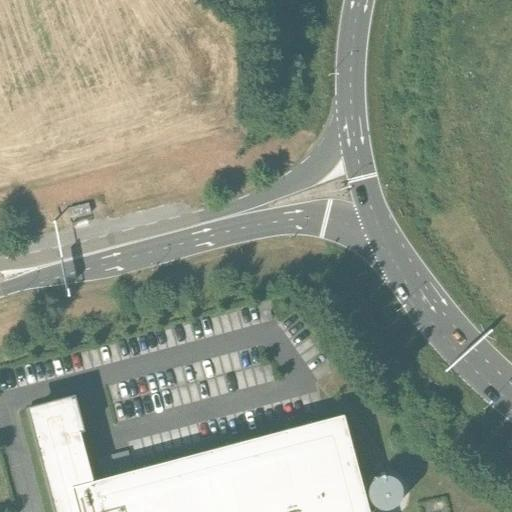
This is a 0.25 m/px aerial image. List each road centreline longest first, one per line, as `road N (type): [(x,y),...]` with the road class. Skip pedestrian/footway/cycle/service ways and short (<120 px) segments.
road 1 (unknown): [(86,377),(257,334),(274,340),(298,372),(295,389),(120,434),(103,432),(99,423)]
road 2 (unclassified): [(231,217),(39,268)]
road 3 (unknown): [(32,511),(8,406),(20,395),(86,377)]
road 4 (trunk): [(396,264),(432,324),(511,403)]
road 5 (unclassified): [(231,217),(334,220),(369,236),(396,264)]
road 6 (unclassified): [(350,121),(313,167),(231,217)]
road 7 (trunk): [(350,121),(375,223),(396,264)]
road 8 (trunk): [(356,0),(350,121)]
